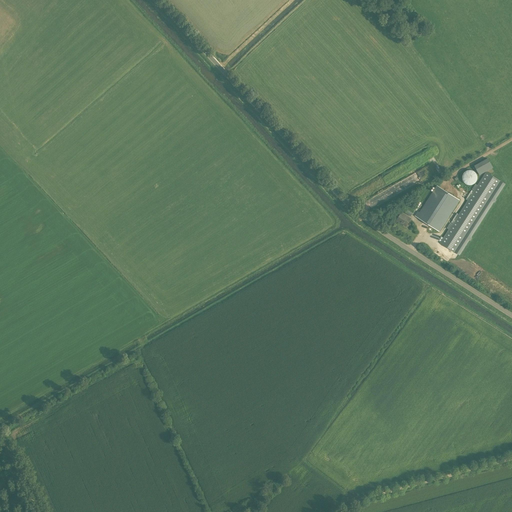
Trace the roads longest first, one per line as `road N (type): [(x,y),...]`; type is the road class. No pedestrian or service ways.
road 1 (unclassified): [(157,0),(364,219)]
road 2 (track): [(339,511),(350,496),(511,456)]
road 3 (unclassified): [(511,314),(364,219)]
